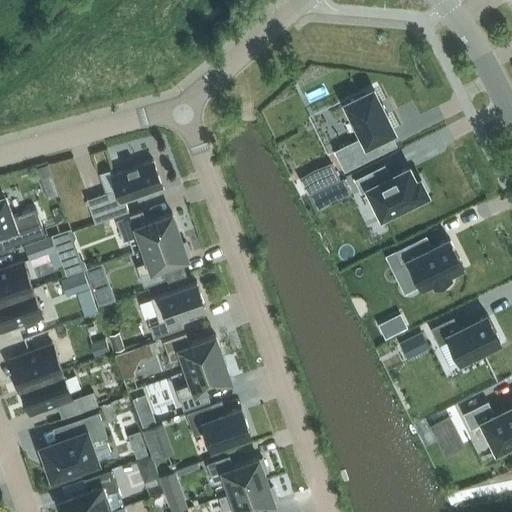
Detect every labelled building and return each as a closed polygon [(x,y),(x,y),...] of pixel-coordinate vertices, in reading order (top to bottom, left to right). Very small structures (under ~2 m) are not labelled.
[(362,135),(334,149),(344,169),(381,151),(380,150),(374,138),(389,131),(393,129),(386,114),(388,113),(382,102),(380,103),(373,88),(346,101),(362,135)] [(125,198),(162,185),(153,159),(112,173),(116,188),(87,198),(95,222),(129,210),(125,198)] [(316,170),(323,184),(338,177),(331,163),(316,170)] [(378,166),(354,177),(361,191),(368,187),(381,214),(394,208),(396,213),(411,205),(409,201),(427,192),(419,177),(415,180),(409,166),(394,173),(394,172),(390,174),(383,177),(378,166)] [(327,203),(320,188),(308,194),(316,209),(327,203)] [(11,215),(4,195),(0,196),(0,236),(4,247),(47,232),(46,230),(44,231),(36,206),(11,215)] [(138,234),(143,247),(180,234),(172,211),(146,220),(142,209),(116,219),(123,240),(138,234)] [(71,227),(52,234),(56,246),(72,240),(74,236),(71,227)] [(29,258),(57,248),(56,246),(52,234),(24,244),(29,258)] [(143,247),(148,260),(136,264),(144,285),(167,277),(162,266),(188,256),(187,254),(190,253),(186,240),(183,241),(180,234),(143,247)] [(424,236),(403,247),(409,259),(416,255),(428,281),(441,275),(443,279),(457,272),(455,268),(470,261),(456,234),(429,247),(424,236)] [(23,259),(0,267),(0,299),(33,287),(23,259)] [(78,259),(63,265),(66,274),(85,267),(83,261),(78,259)] [(103,261),(85,267),(89,279),(107,273),(103,261)] [(83,270),(61,278),(66,295),(89,287),(83,270)] [(196,280),(151,297),(159,320),(149,323),(153,335),(183,324),(179,314),(205,305),(196,280)] [(0,299),(0,326),(1,331),(43,316),(33,287),(0,299)] [(460,312),(437,324),(446,341),(456,336),(466,356),(507,336),(494,310),(466,324),(466,323),(460,312)] [(98,311),(87,315),(91,327),(102,323),(98,311)] [(119,331),(109,334),(115,351),(125,347),(119,331)] [(185,331),(163,339),(170,360),(182,356),(186,369),(223,356),(215,333),(189,343),(185,331)] [(428,346),(421,331),(399,341),(407,357),(428,346)] [(109,350),(105,338),(90,343),(94,355),(109,350)] [(149,341),(138,345),(142,357),(153,353),(149,341)] [(62,370),(52,342),(11,357),(21,385),(62,370)] [(231,379),(223,356),(186,369),(190,381),(175,386),(183,408),(210,399),(206,388),(231,379)] [(21,385),(31,413),(72,399),(62,370),(21,385)] [(75,398),(80,411),(98,404),(93,391),(75,398)] [(488,399),(463,412),(470,428),(483,421),(497,449),(510,442),(511,446),(511,405),(495,414),(488,399)] [(206,430),(212,446),(250,432),(241,406),(214,415),(210,403),(186,411),(194,434),(206,430)] [(53,475),(96,460),(89,440),(107,434),(99,411),(68,422),(73,435),(42,446),(53,475)] [(152,411),(139,416),(142,426),(156,421),(152,411)] [(430,424),(434,433),(453,424),(449,415),(430,424)] [(162,423),(143,429),(146,439),(166,433),(162,423)] [(141,470),(155,465),(151,454),(137,459),(141,470)] [(229,454),(206,462),(214,483),(225,479),(230,492),(267,478),(264,470),(267,469),(263,457),(259,458),(259,456),(233,465),(229,454)] [(88,489),(58,499),(63,511),(65,511),(66,511),(65,511),(103,511),(111,509),(105,493),(118,488),(111,468),(84,477),(88,489)] [(230,492),(218,496),(223,509),(224,511),(249,511),(249,510),(275,501),(274,499),(277,498),(273,485),(270,486),(267,478),(230,492)] [(181,486),(165,492),(172,511),(188,506),(181,486)]
